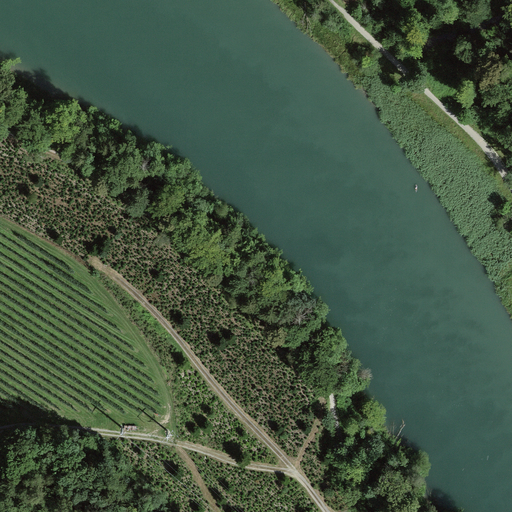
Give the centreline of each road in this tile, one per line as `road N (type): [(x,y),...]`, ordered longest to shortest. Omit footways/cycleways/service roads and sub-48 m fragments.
road 1 (track): [(326,511),(176,334),(88,259)]
road 2 (track): [(0,432),(131,433),(275,469),(291,466)]
road 3 (track): [(329,0),(511,185)]
